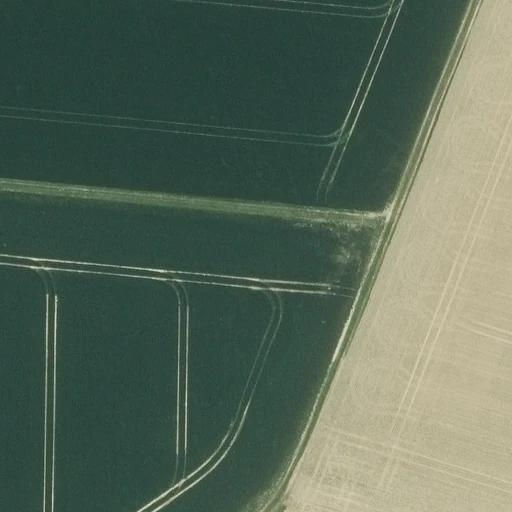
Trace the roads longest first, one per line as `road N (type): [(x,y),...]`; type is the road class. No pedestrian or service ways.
road 1 (track): [(475,0),(272,511)]
road 2 (track): [(389,222),(0,186)]
